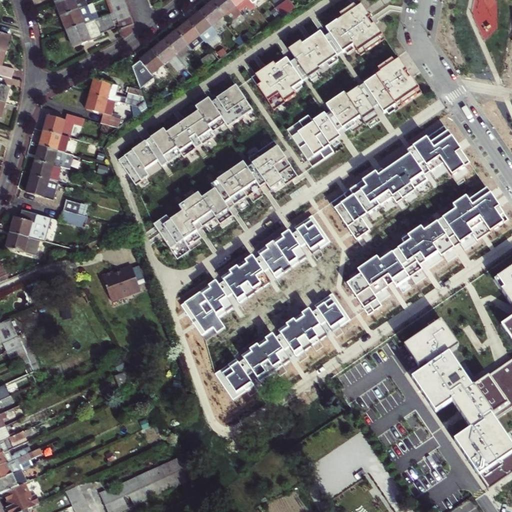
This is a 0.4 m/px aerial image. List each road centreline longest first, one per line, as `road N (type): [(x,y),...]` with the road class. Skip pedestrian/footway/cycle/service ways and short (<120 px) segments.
road 1 (residential): [(454,94),(160,291)]
road 2 (residential): [(29,87),(61,78),(147,28)]
